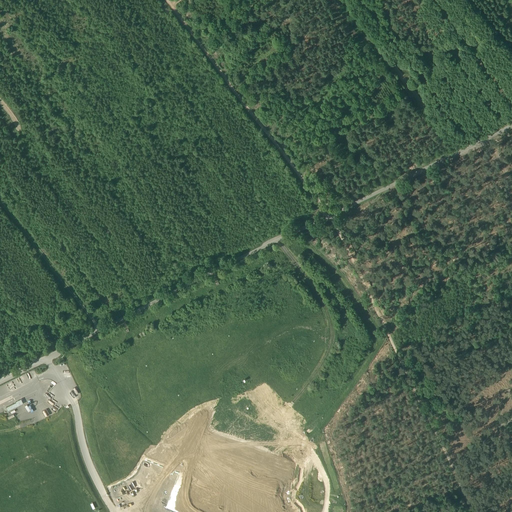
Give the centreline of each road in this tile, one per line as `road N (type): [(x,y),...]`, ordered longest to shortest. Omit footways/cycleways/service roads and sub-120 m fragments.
road 1 (unclassified): [(329,217),(0,381)]
road 2 (track): [(471,511),(329,217)]
road 3 (track): [(277,241),(335,327),(321,363),(280,419),(324,472),(323,511)]
road 4 (track): [(329,217),(164,0)]
road 5 (track): [(487,139),(329,217)]
road 6 (track): [(47,358),(74,405),(84,454),(113,511)]
road 7 (track): [(95,332),(0,204)]
